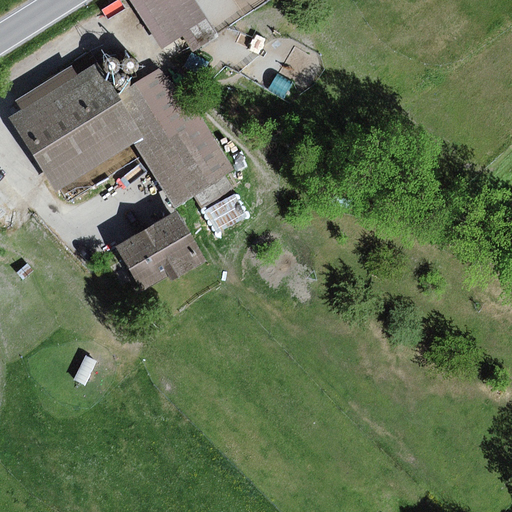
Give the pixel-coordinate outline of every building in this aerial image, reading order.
[(192,0),(129,0),(162,51),(183,37),(193,52),(217,37),(192,0)] [(106,70),(107,72),(110,73),(112,74),(115,74),(118,73),(120,71),(121,69),(122,66),(121,63),(120,61),(118,59),(116,58),(113,58),(110,58),(108,59),(106,61),(105,64),(105,67),(106,70)] [(124,70),(125,72),(128,74),(130,75),(133,74),(136,73),(138,71),(139,69),(140,66),(139,64),(138,61),(136,60),(134,58),(131,58),(129,59),(126,60),(124,62),(123,65),(123,67),(124,70)] [(24,112),(12,120),(58,192),(134,143),(145,136),(118,95),(97,63),(79,74),(74,66),(18,102),(24,112)] [(145,136),(134,143),(175,207),(234,169),(192,105),(159,69),(118,95),(145,136)] [(114,86),(115,88),(118,90),(120,90),(123,90),(126,89),(128,87),(129,85),(129,82),(129,80),(128,77),(126,75),(124,74),(121,74),(118,74),(116,76),(114,78),(113,80),(113,83),(114,86)] [(178,212),(118,247),(142,292),(169,276),(173,282),(208,262),(178,212)]
